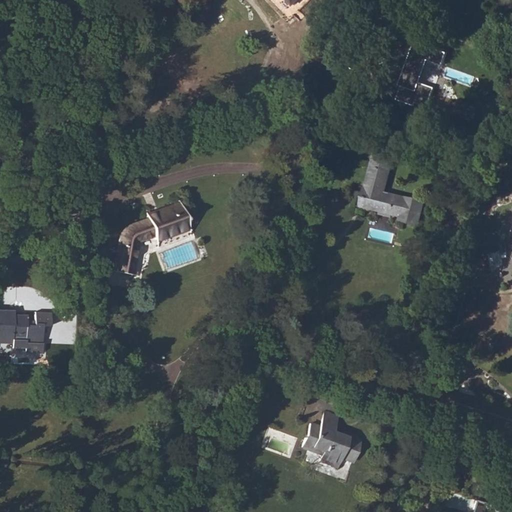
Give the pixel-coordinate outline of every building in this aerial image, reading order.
[(367,197),(365,207),(379,211),(380,209),(402,214),(401,217),(404,218),(403,219),(417,222),(417,221),(419,221),(424,203),(407,198),(407,197),(397,194),(397,196),(384,193),(393,158),(375,153),(370,173),(372,174),(368,187),(366,187),(364,197),(367,197)] [(97,194),(110,191),(105,173),(93,175),(97,194)] [(125,287),(127,273),(129,274),(135,241),(153,235),(154,240),(187,228),(178,204),(146,216),(146,219),(129,226),(127,227),(123,229),(120,232),(119,236),(112,271),(108,270),(105,284),(125,287)] [(369,237),(393,241),(394,231),(370,227),(369,237)] [(0,341),(11,341),(11,337),(24,338),(23,343),(41,344),(41,323),(33,323),(33,325),(24,325),(25,314),(12,314),(13,309),(0,308),(0,341)] [(312,448),(322,452),(320,455),(318,461),(336,468),(340,458),(351,462),(359,441),(332,431),(337,417),(324,412),(319,427),(310,423),(300,448),(311,451),(312,448)] [(511,511),(511,506),(510,511),(497,511),(492,510),(493,506),(475,501),(470,511),(511,511)]
